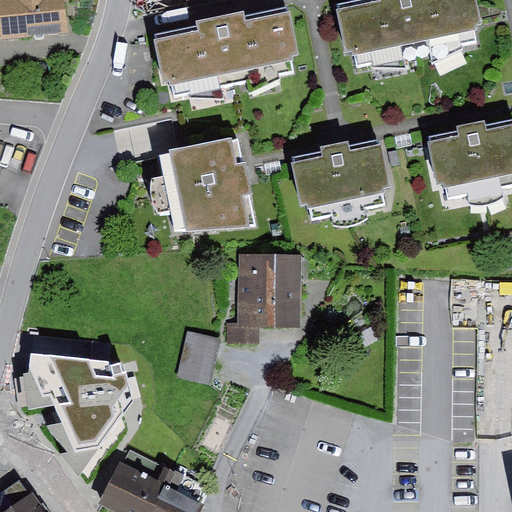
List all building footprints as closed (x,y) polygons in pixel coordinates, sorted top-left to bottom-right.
[(67,0),(0,0),(0,43),(71,37),(67,0)] [(481,0),(387,0),(341,10),(352,64),(489,36),(481,0)] [(291,13),(155,40),(166,94),(302,67),(291,13)] [(511,120),(430,138),(443,200),(511,185),(511,120)] [(382,143),(296,161),(309,223),(395,205),(382,143)] [(239,144),(166,159),(180,235),(254,227),(239,144)] [(307,253),(242,251),(239,324),(261,324),(306,325),(307,253)] [(261,324),(239,324),(227,323),(227,342),(261,341),(261,324)] [(375,325),(359,334),(366,347),(382,338),(375,325)] [(221,334),(189,327),(179,375),(211,382),(221,334)] [(30,360),(52,406),(60,403),(80,461),(104,462),(156,394),(138,342),(40,339),(30,360)] [(198,511),(202,503),(124,465),(104,506),(115,511),(198,511)] [(46,511),(35,495),(10,511),(46,511)]
